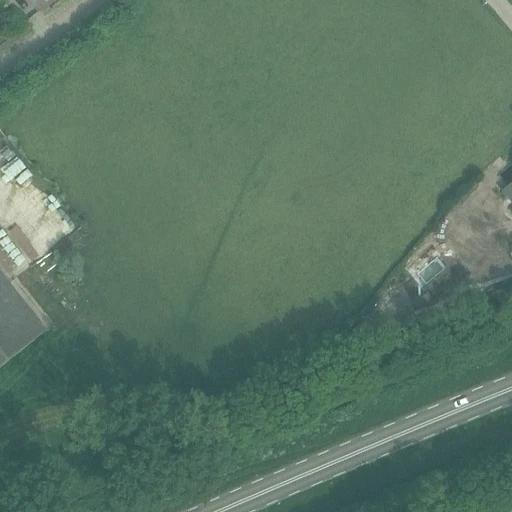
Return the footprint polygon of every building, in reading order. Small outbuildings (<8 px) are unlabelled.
[(31,0),(42,12),(56,0),(31,0)] [(18,199),(54,177),(37,149),(1,171),(18,199)] [(46,256),(93,220),(74,195),(41,220),(50,232),(36,242),(46,256)] [(70,244),(52,253),(58,265),(76,256),(70,244)] [(0,369),(47,332),(0,273),(0,369)]
